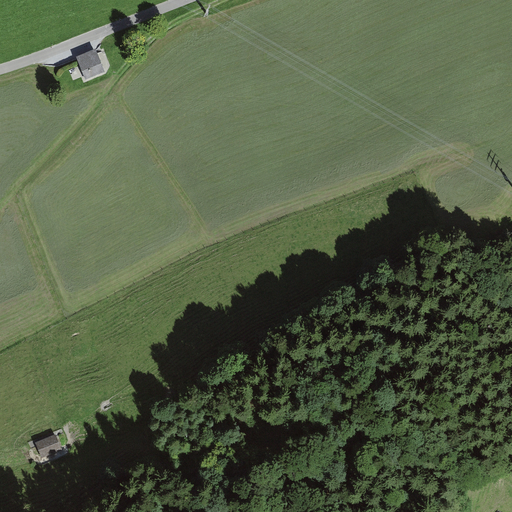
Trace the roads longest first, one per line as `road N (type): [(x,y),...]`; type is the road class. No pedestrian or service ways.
road 1 (track): [(149,511),(446,267),(511,171)]
road 2 (unclassified): [(187,0),(0,69)]
